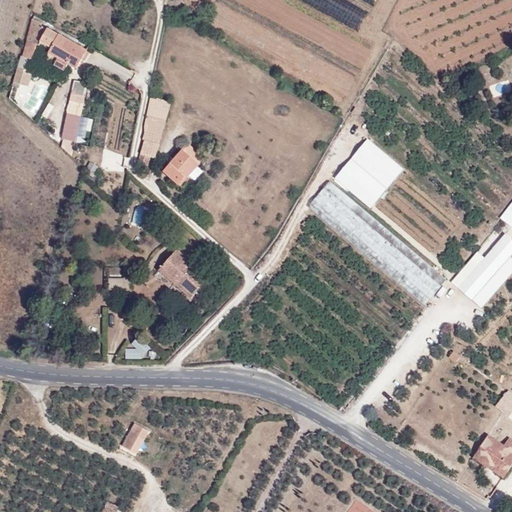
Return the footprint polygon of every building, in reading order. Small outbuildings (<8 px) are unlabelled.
[(87,51),(49,30),(47,34),(39,29),(41,25),(42,23),(32,19),(23,56),(21,56),(18,69),(24,70),(28,58),(32,60),(36,44),(40,45),(41,41),(52,48),(46,60),(64,70),(69,64),(77,69),(87,51)] [(47,34),(49,30),(41,25),(39,29),(47,34)] [(18,69),(13,82),(20,84),(28,86),(31,72),(24,70),(18,69)] [(86,84),(75,81),(70,106),(81,108),(86,84)] [(12,87),(10,98),(14,103),(18,89),(12,87)] [(151,154),(150,157),(155,159),(171,102),(151,97),(144,127),(145,132),(143,140),(145,140),(141,151),(151,154)] [(367,139),(335,179),(370,208),(403,169),(367,139)] [(189,157),(194,152),(195,151),(188,145),(175,160),(171,156),(167,160),(171,164),(164,171),(180,186),(199,165),(189,157)] [(148,167),(150,157),(151,154),(141,151),(137,164),(148,167)] [(203,160),(194,152),(189,157),(199,165),(203,160)] [(330,181),(309,207),(425,305),(446,280),(330,181)] [(486,257),(479,251),(453,281),(483,308),(511,275),(511,256),(511,255),(511,237),(507,233),(486,257)] [(177,250),(161,267),(178,282),(176,285),(191,298),(207,281),(190,266),(192,263),(177,250)] [(132,267),(122,267),(121,272),(124,272),(124,279),(109,279),(107,290),(131,290),(132,267)] [(178,282),(161,267),(159,270),(176,285),(178,282)] [(134,337),(135,348),(127,348),(127,358),(149,358),(148,336),(134,337)] [(455,361),(460,355),(454,351),(450,357),(455,361)] [(497,406),(505,413),(511,403),(511,393),(510,391),(497,406)] [(131,451),(144,428),(135,423),(122,446),(131,451)] [(489,459),(508,472),(511,465),(511,439),(510,438),(505,445),(489,435),(474,458),(485,465),(489,459)] [(504,477),(508,472),(489,459),(485,465),(504,477)] [(117,511),(119,507),(108,502),(103,511),(117,511)]
